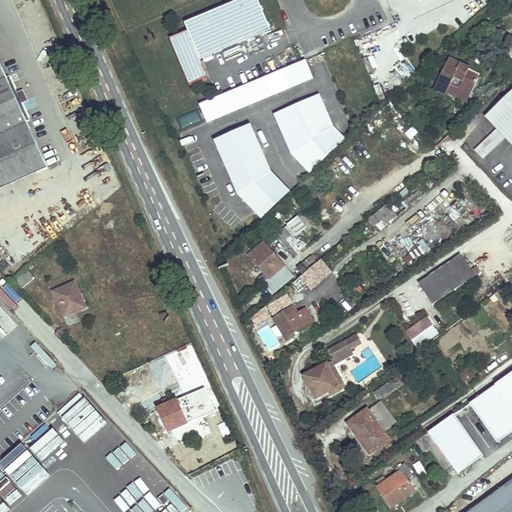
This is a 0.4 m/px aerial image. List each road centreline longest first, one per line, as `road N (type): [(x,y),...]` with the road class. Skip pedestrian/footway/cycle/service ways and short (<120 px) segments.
road 1 (primary): [(68,0),(215,330)]
road 2 (residential): [(204,511),(0,289)]
road 3 (unknown): [(326,339),(507,212)]
road 4 (primary): [(313,511),(215,330)]
road 5 (primary): [(215,330),(228,385),(285,511)]
